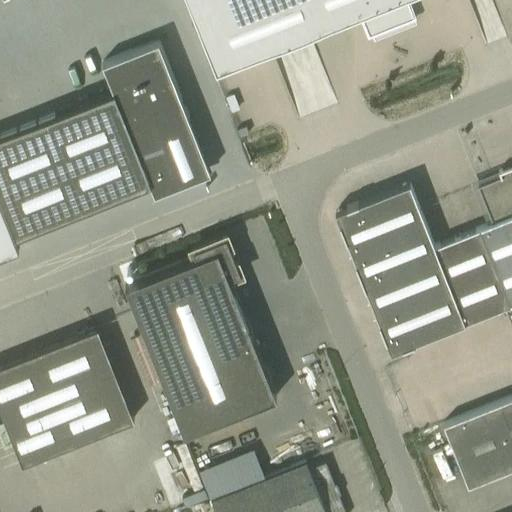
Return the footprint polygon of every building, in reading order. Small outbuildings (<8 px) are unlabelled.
[(190,0),(216,66),(360,10),(367,27),(370,26),(373,34),(414,18),(411,10),(413,9),(410,0),(190,0)] [(111,89),(0,133),(0,200),(14,235),(148,182),(153,192),(172,185),(209,170),(188,118),(156,39),(100,62),(111,89)] [(409,180),(335,210),(360,273),(390,350),(409,343),(491,310),(510,303),(509,302),(511,301),(511,170),(478,184),(492,221),(479,226),(461,233),(434,244),(409,180)] [(0,201),(0,251),(17,245),(0,201)] [(278,394),(230,275),(241,271),(227,234),(193,247),(196,254),(126,282),(185,431),(278,394)] [(96,324),(0,362),(0,406),(21,460),(133,416),(96,324)] [(468,483),(511,464),(511,393),(443,421),(468,483)] [(305,459),(209,496),(215,511),(345,511),(338,493),(336,493),(331,483),(334,482),(325,460),(308,466),(305,459)]
